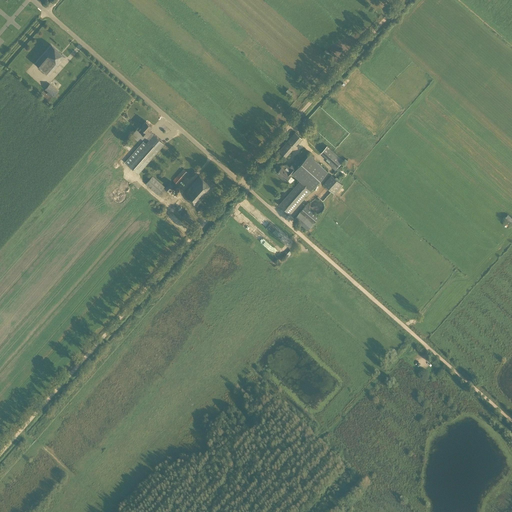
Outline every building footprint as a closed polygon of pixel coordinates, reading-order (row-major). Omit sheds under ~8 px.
[(65,57),(51,45),(45,52),(59,64),(65,57)] [(59,64),(45,52),(35,64),(49,75),(59,64)] [(49,83),(44,89),(53,97),(58,91),(49,83)] [(146,122),(141,128),(144,130),(141,133),(149,141),(154,135),(149,131),(152,127),(146,122)] [(302,138),(295,132),(278,153),(284,159),(302,138)] [(154,135),(149,141),(146,144),(143,141),(125,162),(138,174),(164,144),(154,135)] [(252,136),(248,141),(255,147),(259,143),(252,136)] [(327,146),(321,152),(330,161),(328,163),(335,169),(343,160),(327,146)] [(311,191),(328,172),(314,159),(315,158),(310,154),(297,168),(292,174),(300,181),(311,191)] [(292,174),(297,168),(292,164),(290,167),(286,164),(284,164),(276,173),(286,182),(287,180),(290,183),(294,179),(290,176),(291,176),(292,174)] [(183,168),(173,180),(178,184),(188,172),(183,168)] [(342,185),(331,175),(323,184),(334,194),(342,185)] [(145,184),(157,194),(164,186),(152,176),(145,184)] [(184,195),(200,209),(204,205),(201,202),(214,188),(200,176),(184,195)] [(290,214),(311,191),(300,181),(280,204),(290,214)] [(175,187),(169,182),(164,189),(169,193),(175,187)] [(113,199),(123,202),(126,192),(116,189),(113,199)] [(318,218),(305,206),(294,218),(308,230),(318,218)] [(180,214),(189,222),(192,219),(183,211),(180,214)] [(511,225),(511,218),(508,215),(504,219),(506,221),(503,225),(506,228),(509,224),(511,226),(511,225)] [(270,223),(264,219),(261,223),(267,227),(270,223)]
